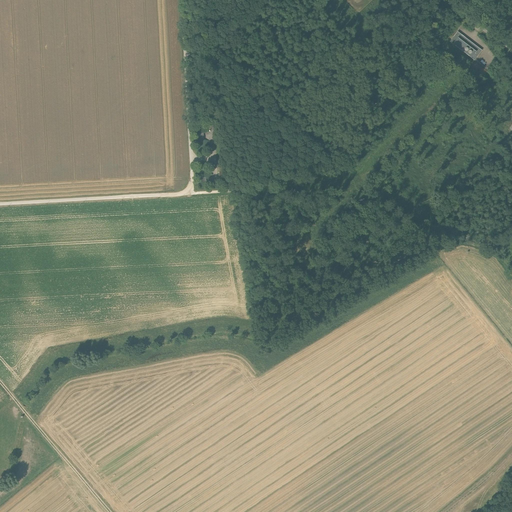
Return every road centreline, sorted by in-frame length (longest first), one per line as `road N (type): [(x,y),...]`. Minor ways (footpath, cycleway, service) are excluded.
road 1 (track): [(186,192),(0,204)]
road 2 (track): [(185,54),(186,192)]
road 3 (track): [(186,192),(252,196),(296,240)]
